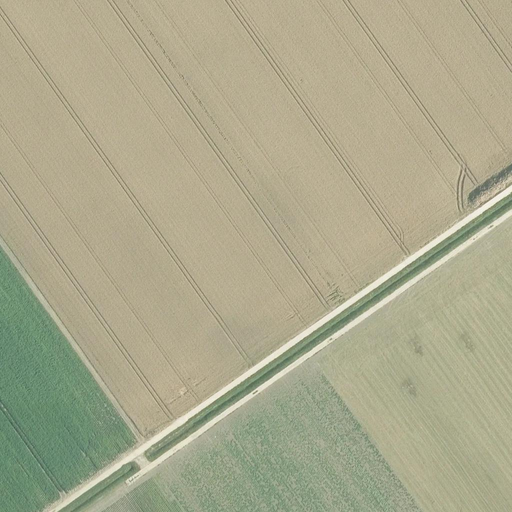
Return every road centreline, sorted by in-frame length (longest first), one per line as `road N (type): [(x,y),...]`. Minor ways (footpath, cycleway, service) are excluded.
road 1 (track): [(52,511),(511,188)]
road 2 (track): [(511,212),(127,483)]
